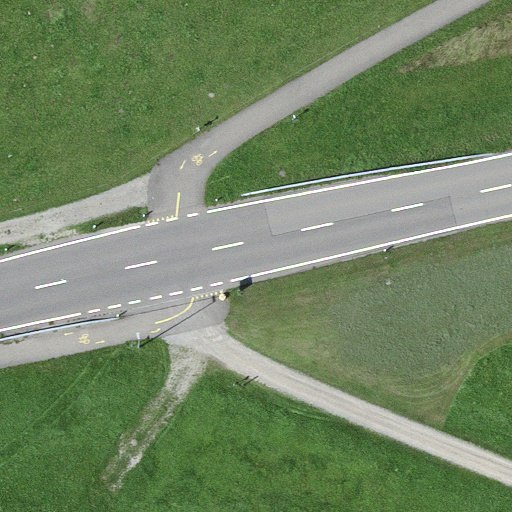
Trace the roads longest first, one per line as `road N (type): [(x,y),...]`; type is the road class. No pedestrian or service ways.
road 1 (secondary): [(0,297),(511,187)]
road 2 (track): [(179,314),(171,218),(183,177),(218,143),(467,0)]
road 3 (track): [(511,470),(221,352),(179,314)]
road 4 (track): [(0,235),(183,177)]
